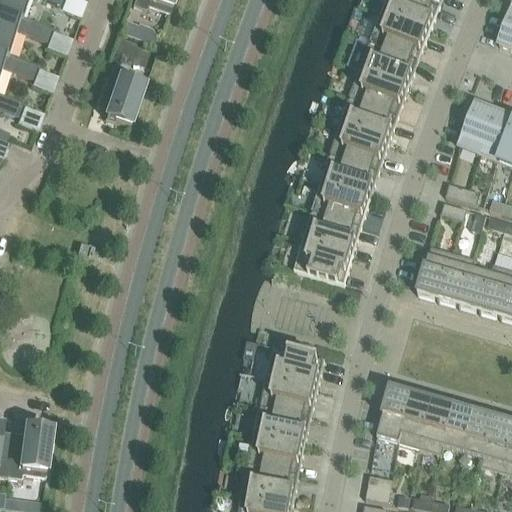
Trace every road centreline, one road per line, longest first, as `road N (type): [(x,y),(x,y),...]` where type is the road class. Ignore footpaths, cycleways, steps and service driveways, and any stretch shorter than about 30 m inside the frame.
road 1 (unclassified): [(232,0),(128,329),(93,511)]
road 2 (unclassified): [(120,511),(168,282),(256,0)]
road 3 (residential): [(328,511),(377,299),(460,56)]
road 4 (residential): [(53,136),(105,0)]
